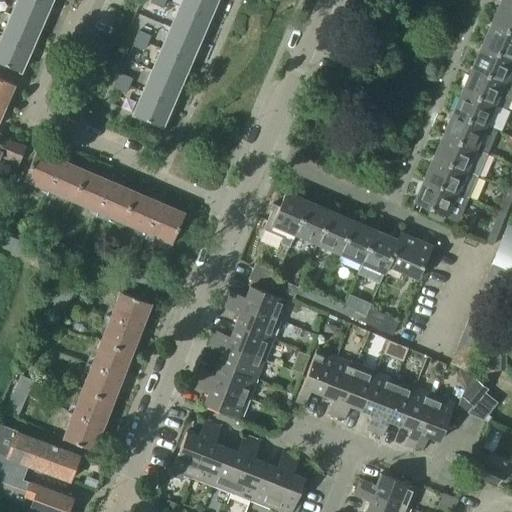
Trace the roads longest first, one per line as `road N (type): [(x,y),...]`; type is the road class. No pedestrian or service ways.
road 1 (residential): [(233,210),(42,124),(37,105),(83,0)]
road 2 (residential): [(119,504),(233,210)]
road 3 (residential): [(233,210),(324,0)]
road 4 (residential): [(354,446),(442,479),(464,428)]
